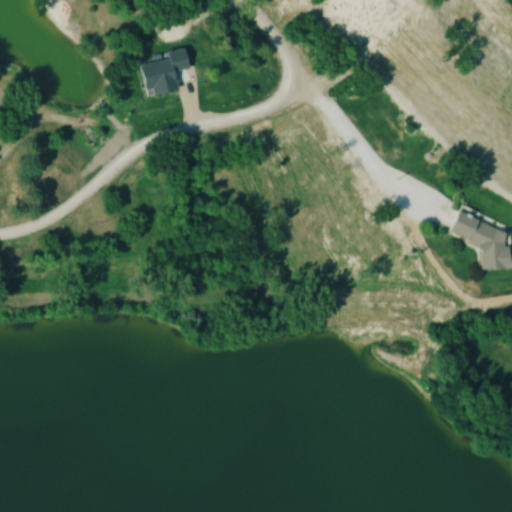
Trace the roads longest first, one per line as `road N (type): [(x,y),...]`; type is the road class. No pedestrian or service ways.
road 1 (residential): [(0,233),(49,217),(163,129),(271,108),(300,75)]
road 2 (residential): [(242,0),(369,161),(430,209)]
